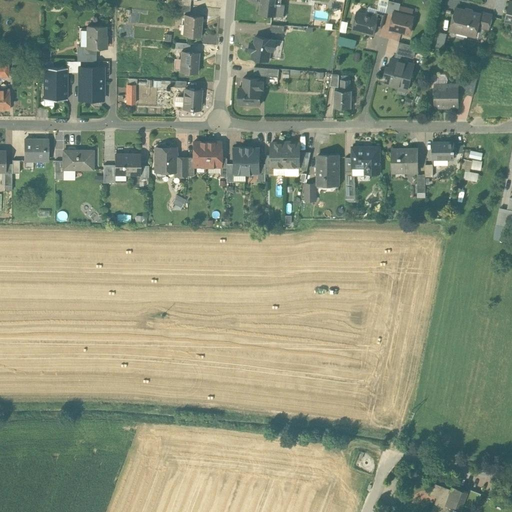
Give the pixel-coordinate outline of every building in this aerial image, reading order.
[(281,0),(261,0),(260,13),(276,15),(278,4),(281,4),(281,0)] [(400,3),(389,0),(386,12),(393,14),(394,11),(398,12),(400,3)] [(190,5),(176,4),(176,11),(189,12),(190,5)] [(480,14),(455,8),(450,29),(475,35),(477,26),(480,14)] [(376,16),(356,11),(352,28),(373,33),(375,26),(378,17),(376,16)] [(398,12),(394,11),(393,14),(390,29),(409,33),(413,16),(398,12)] [(385,14),(377,12),(376,16),(378,17),(375,26),(382,27),(385,14)] [(492,15),(481,12),(480,14),(477,26),(489,29),(492,15)] [(202,16),(184,14),(183,34),(201,36),(202,16)] [(285,25),(271,24),(270,31),(284,33),(285,25)] [(105,26),(87,26),(87,46),(87,48),(96,48),(105,48),(105,26)] [(446,37),(436,34),(433,45),(443,48),(446,37)] [(357,47),(358,39),(341,35),(339,43),(357,47)] [(275,40),(255,36),(252,57),(268,59),(270,49),(273,49),(275,40)] [(417,46),(399,42),(396,53),(414,58),(417,46)] [(96,48),(87,48),(87,46),(82,46),(82,54),(96,54),(96,48)] [(198,52),(182,51),(180,71),(197,72),(198,52)] [(414,64),(391,58),(389,66),(386,66),(384,74),(386,75),(384,83),(407,89),(409,81),(410,81),(412,80),(414,75),(412,72),(414,64)] [(8,64),(0,64),(0,76),(8,76),(8,64)] [(67,67),(44,67),(43,99),(67,99),(67,67)] [(103,67),(79,67),(79,99),(103,99),(103,67)] [(267,68),(254,67),(253,75),(266,76),(267,68)] [(279,69),(267,68),(266,76),(278,77),(279,69)] [(339,75),(332,73),(330,85),(338,87),(339,75)] [(473,77),(465,75),(461,93),(473,96),(477,78),(473,77)] [(259,78),(243,78),(243,87),(239,87),(239,104),(259,105),(260,88),(263,89),(263,81),(259,80),(259,78)] [(341,79),(341,90),(335,89),(334,107),(351,108),(351,90),(350,90),(350,79),(341,79)] [(502,82),(483,79),(483,96),(502,96),(502,82)] [(458,84),(434,84),(434,107),(458,107),(458,84)] [(9,90),(0,89),(0,108),(9,109),(9,90)] [(201,90),(185,89),(183,107),(192,108),(192,107),(200,108),(201,90)] [(502,96),(483,96),(483,115),(509,115),(510,96),(502,96)] [(48,139),(24,139),(24,160),(48,160),(48,139)] [(454,141),(432,141),(432,158),(454,158),(454,141)] [(207,142),(193,142),(193,157),(193,166),(194,166),(207,166),(207,142)] [(221,142),(207,142),(207,166),(220,166),(220,158),(221,142)] [(285,142),(271,142),(271,155),(271,166),(275,166),(285,166),(285,142)] [(299,142),(285,142),(285,166),(299,166),(299,152),(299,142)] [(166,147),(164,145),(160,144),(157,147),(155,147),(155,171),(175,171),(175,157),(176,147),(166,147)] [(368,146),(352,146),(352,157),(352,165),(369,165),(369,173),(379,173),(379,147),(368,147),(368,146)] [(239,148),(232,148),(232,163),(232,172),(234,172),(237,172),(240,174),(246,174),(246,147),(240,147),(239,147),(239,148)] [(253,148),(253,147),(252,147),(246,147),(246,174),(252,174),(254,172),(258,172),(259,172),(259,163),(259,148),(253,148)] [(484,150),(468,147),(467,157),(472,158),(482,159),(484,150)] [(418,148),(392,148),(392,168),(409,167),(409,171),(418,171),(418,148)] [(93,150),(63,150),(63,160),(63,167),(64,167),(72,167),(72,169),(93,169),(93,150)] [(311,152),(299,152),(299,166),(299,169),(307,170),(311,152)] [(140,154),(115,154),(115,164),(115,173),(139,173),(140,173),(140,165),(140,154)] [(271,155),(265,155),(265,163),(265,172),(275,173),(275,166),(271,166),(271,155)] [(338,155),(317,155),(317,183),(338,183),(338,155)] [(187,157),(175,157),(175,171),(175,175),(187,175),(187,157)] [(482,159),(472,158),(472,161),(471,168),(481,170),(482,159)] [(470,170),(471,168),(472,161),(463,159),(462,169),(470,170)] [(63,160),(55,160),(55,178),(64,178),(64,167),(63,167),(63,160)] [(115,164),(103,164),(103,182),(114,182),(115,173),(115,164)] [(149,165),(140,165),(140,173),(139,173),(139,177),(148,177),(149,165)] [(352,171),(352,173),(369,173),(369,165),(352,165),(352,171)] [(468,170),(467,178),(477,180),(478,172),(468,170)] [(352,171),(345,171),(345,199),(354,199),(354,180),(352,180),(352,173),(352,171)] [(425,174),(417,174),(417,186),(425,186),(425,176),(425,174)] [(315,183),(305,183),(305,200),(315,200),(315,183)] [(178,194),(173,202),(182,207),(187,199),(178,194)] [(99,215),(92,208),(85,215),(92,222),(99,215)] [(499,209),(496,238),(507,240),(511,211),(499,209)] [(450,490),(435,484),(431,493),(438,496),(431,511),(452,511),(454,508),(457,510),(458,509),(461,510),(468,491),(452,485),(450,490)]
